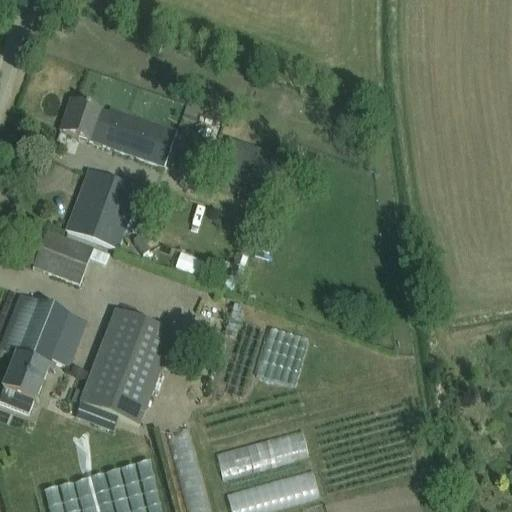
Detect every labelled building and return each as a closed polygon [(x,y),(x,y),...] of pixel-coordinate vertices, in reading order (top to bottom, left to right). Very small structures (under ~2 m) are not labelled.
[(176,135),(128,118),(109,111),(107,116),(69,103),(58,134),(83,142),(106,150),(106,151),(163,171),(176,135)] [(285,163),(230,144),(218,179),(273,198),(285,163)] [(138,193),(107,181),(88,174),(65,234),(84,242),(116,253),(138,193)] [(92,254),(64,243),(45,236),(32,271),(79,289),(92,254)] [(2,392),(0,395),(0,406),(27,417),(32,404),(34,405),(50,365),(68,371),(86,324),(38,306),(19,298),(0,348),(0,354),(14,360),(2,392)] [(139,429),(174,338),(113,315),(79,407),(139,429)] [(298,433),(217,457),(233,511),(285,511),(318,503),(298,433)]
